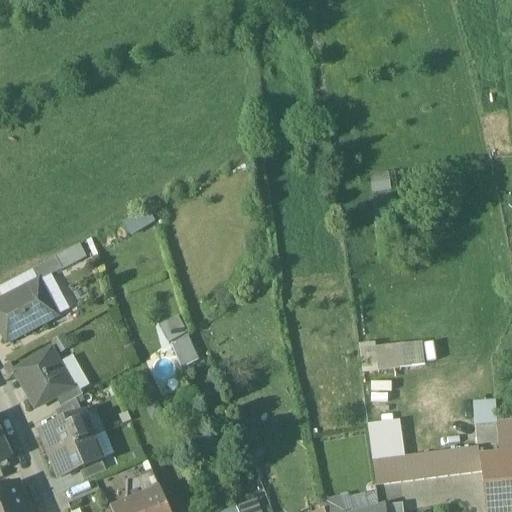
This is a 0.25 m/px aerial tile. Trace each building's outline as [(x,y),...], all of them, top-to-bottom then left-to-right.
[(77,248),(56,260),(61,270),(83,259),(77,248)] [(56,259),(32,271),(38,283),(51,277),(61,271),(61,270),(56,260),(56,259)] [(38,283),(0,303),(0,330),(7,344),(57,318),(50,305),(62,299),(51,277),(38,283)] [(161,328),(171,347),(187,338),(177,319),(161,328)] [(187,338),(171,347),(181,371),(198,363),(187,338)] [(72,389),(51,353),(14,374),(35,411),(54,399),(72,390),(72,389)] [(72,390),(54,399),(60,410),(82,397),(76,387),(72,389),(72,390)] [(76,401),(56,413),(61,426),(83,417),(76,401)] [(61,426),(42,433),(52,456),(92,439),(83,417),(61,426)] [(511,421),(499,422),(502,457),(511,456),(511,421)] [(400,425),(370,429),(375,467),(405,463),(400,425)] [(1,439),(0,439),(0,466),(11,461),(1,439)] [(92,439),(52,456),(61,479),(79,471),(102,462),(92,439)] [(405,463),(375,467),(378,488),(482,476),(480,460),(479,454),(405,463)] [(511,511),(511,456),(502,457),(480,460),(482,476),(485,511),(511,511)] [(102,462),(79,471),(84,482),(106,473),(102,462)] [(0,493),(0,511),(27,511),(18,486),(0,493)] [(168,511),(159,490),(109,511),(168,511)] [(260,511),(257,502),(236,510),(237,511),(260,511)]
